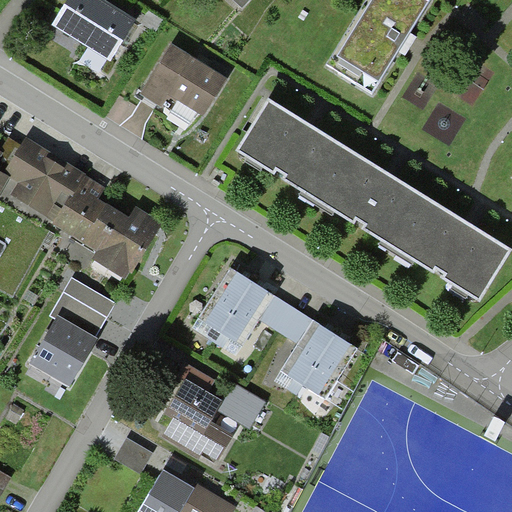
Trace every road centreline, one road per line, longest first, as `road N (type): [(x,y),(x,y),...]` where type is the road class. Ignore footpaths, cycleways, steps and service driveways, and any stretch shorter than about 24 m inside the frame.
road 1 (residential): [(38,511),(215,213)]
road 2 (residential): [(215,213),(485,388)]
road 3 (residential): [(0,78),(215,213)]
